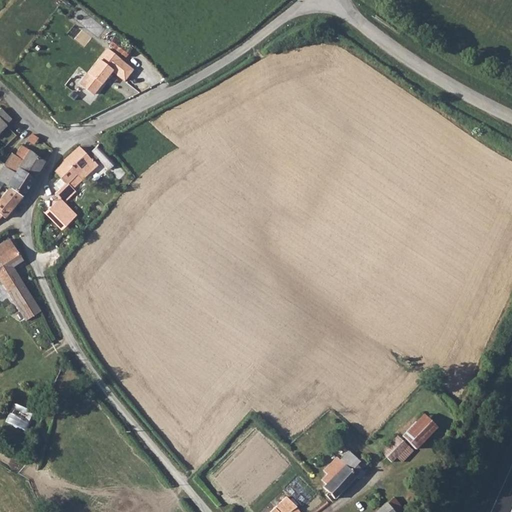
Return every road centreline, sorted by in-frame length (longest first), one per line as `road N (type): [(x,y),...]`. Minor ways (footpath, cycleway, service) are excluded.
road 1 (unclassified): [(206,511),(73,347),(47,297),(28,247),(28,219),(62,145)]
road 2 (unclassified): [(62,145),(208,72),(310,0)]
road 3 (unclassified): [(511,117),(448,88),(333,0)]
